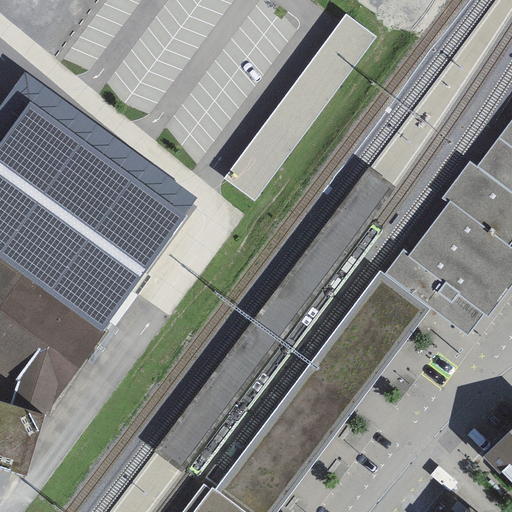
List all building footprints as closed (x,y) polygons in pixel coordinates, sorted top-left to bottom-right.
[(376,37),(345,14),(224,179),(255,201),(376,37)] [(0,365),(49,401),(183,216),(31,107),(0,150),(0,365)] [(385,273),(458,330),(511,260),(511,247),(509,245),(511,240),(511,166),(491,150),(478,166),(471,160),(442,198),(450,204),(410,256),(403,250),(385,273)] [(317,375),(348,399),(415,308),(384,285),(317,375)] [(511,429),(489,453),(511,476),(511,429)]
